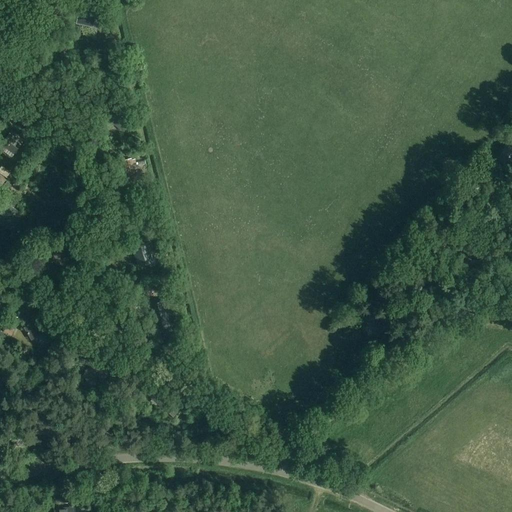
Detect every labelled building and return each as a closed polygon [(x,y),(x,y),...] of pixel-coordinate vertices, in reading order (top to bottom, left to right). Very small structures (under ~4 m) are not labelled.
[(81,9),(78,23),(99,27),(103,6),(89,3),(87,10),(81,9)] [(45,28),(49,31),(54,25),(50,22),(45,28)] [(7,110),(3,116),(8,119),(12,114),(7,110)] [(111,128),(115,124),(123,131),(131,121),(118,110),(110,121),(107,125),(111,128)] [(15,112),(7,121),(12,126),(20,117),(15,112)] [(1,143),(2,143),(0,145),(0,149),(2,152),(6,146),(14,152),(22,142),(9,132),(1,143)] [(511,165),(511,139),(510,138),(496,158),(511,167),(511,165)] [(94,157),(87,163),(92,168),(98,162),(94,157)] [(133,158),(117,162),(119,170),(122,169),(126,182),(130,181),(138,179),(136,168),(146,164),(144,160),(135,163),(133,158)] [(1,166),(0,168),(0,173),(7,178),(10,172),(1,166)] [(82,172),(85,184),(100,180),(98,168),(82,172)] [(7,181),(0,191),(6,195),(13,186),(7,181)] [(17,225),(21,218),(17,215),(20,211),(18,210),(7,203),(0,214),(0,218),(3,221),(1,223),(10,228),(14,223),(17,225)] [(154,261),(148,242),(134,247),(140,265),(154,261)] [(60,244),(51,258),(64,266),(76,248),(68,243),(65,248),(60,244)] [(477,267),(480,254),(469,251),(469,248),(460,246),(456,262),(477,267)] [(140,280),(130,286),(136,295),(145,289),(140,280)] [(167,299),(154,303),(161,326),(173,322),(167,299)] [(376,313),(366,317),(367,318),(370,326),(371,325),(375,336),(387,332),(382,320),(379,321),(376,313)] [(32,339),(48,329),(41,317),(25,327),(32,339)] [(9,321),(4,331),(12,335),(17,325),(9,321)] [(93,384),(107,375),(98,362),(85,371),(93,384)] [(147,394),(152,398),(151,400),(155,404),(157,402),(168,412),(176,402),(156,384),(147,394)] [(50,433),(48,416),(32,418),(34,434),(43,433),(44,434),(50,433)]
